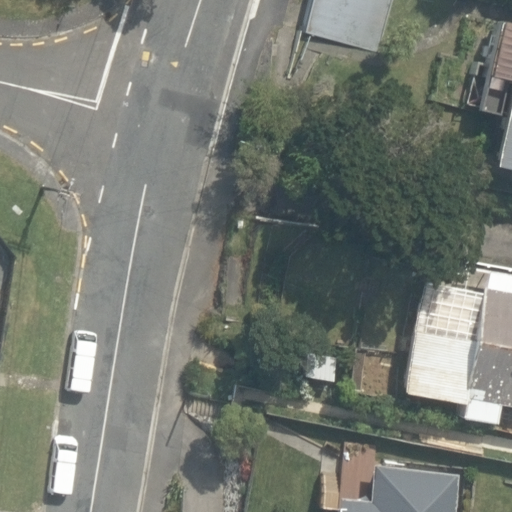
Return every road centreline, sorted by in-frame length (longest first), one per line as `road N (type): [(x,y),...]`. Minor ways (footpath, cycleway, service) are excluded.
road 1 (residential): [(88,511),(139,222),(167,114)]
road 2 (residential): [(0,77),(167,114)]
